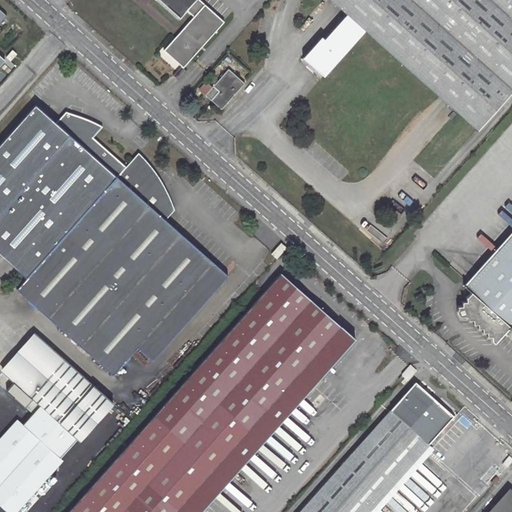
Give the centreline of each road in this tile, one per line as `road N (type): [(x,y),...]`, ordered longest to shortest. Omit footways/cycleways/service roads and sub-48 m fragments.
road 1 (tertiary): [(65,29),(511,426)]
road 2 (unknown): [(254,108),(316,166),(364,190),(451,105)]
road 3 (unknown): [(437,360),(301,511)]
road 4 (unknown): [(162,115),(261,0)]
road 5 (unknown): [(254,108),(284,72),(295,0)]
